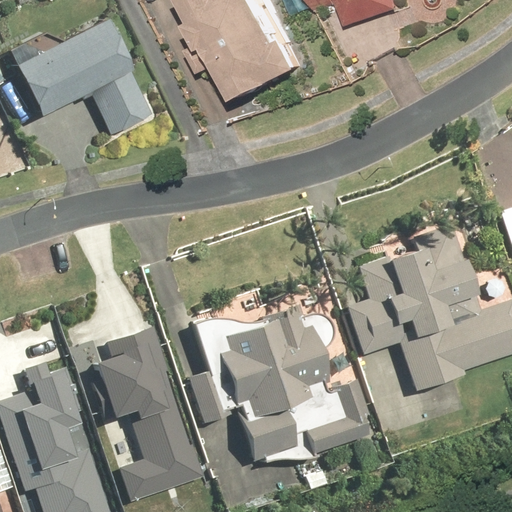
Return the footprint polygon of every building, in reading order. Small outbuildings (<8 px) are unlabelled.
[(220,66),(237,102),(306,70),(291,40),(284,43),(263,0),(188,0),(208,42),(193,49),(205,73),(220,66)] [(340,0),(348,25),(409,7),(406,0),(340,0)] [(101,20),(7,66),(32,116),(85,90),(107,135),(148,115),(101,20)] [(511,206),(493,213),(511,265),(511,264),(511,206)] [(394,342),(409,388),(511,353),(511,312),(507,298),(473,310),(448,238),(352,270),(362,300),(341,307),(357,355),(394,342)] [(240,324),(186,324),(202,370),(182,376),(198,423),(229,412),(246,464),(368,423),(353,381),(328,389),(300,304),(240,324)] [(86,355),(105,410),(123,404),(140,455),(117,463),(127,494),(198,470),(148,321),(101,336),(105,349),(86,355)] [(0,391),(0,433),(17,488),(31,484),(39,511),(106,511),(85,442),(79,444),(71,419),(79,416),(61,362),(41,369),(38,358),(20,363),(26,383),(0,391)]
